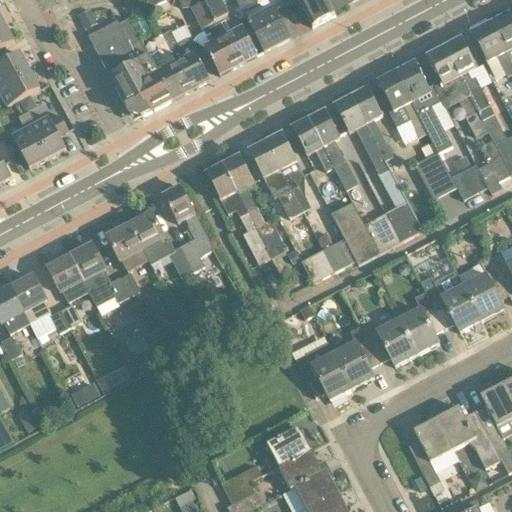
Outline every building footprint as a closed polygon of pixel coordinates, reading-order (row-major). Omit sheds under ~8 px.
[(215,44),(223,40),(201,0),(144,0),(150,11),(174,0),(176,0),(183,12),(192,12),(203,34),(205,33),(207,39),(211,37),(215,44)] [(232,25),(219,0),(201,0),(223,40),(234,35),(230,26),(232,25)] [(234,0),(241,14),(257,5),(254,0),(234,0)] [(297,0),(296,0),(313,31),(335,20),(333,15),(361,0),(297,0)] [(93,11),(81,18),(89,32),(101,26),(93,11)] [(291,43),(276,13),(274,11),(247,25),(264,57),(291,43)] [(490,27),(511,69),(511,23),(509,18),(490,27)] [(139,65),(131,49),(118,25),(117,26),(89,41),(130,118),(131,119),(132,118),(133,118),(140,120),(140,121),(141,121),(142,121),(153,115),(131,73),(137,70),(135,67),(139,65)] [(507,80),(511,77),(511,69),(490,27),(472,37),(487,67),(488,69),(499,63),(507,78),(507,80)] [(5,28),(0,30),(0,54),(15,46),(5,28)] [(223,41),(239,70),(258,60),(242,31),(223,41)] [(161,39),(191,95),(210,85),(187,42),(178,47),(171,34),(161,39)] [(172,105),(191,95),(161,39),(153,44),(159,53),(149,58),(148,59),(172,105)] [(220,80),(239,70),(223,41),(204,51),(220,80)] [(511,141),(508,143),(475,81),(471,84),(467,77),(477,72),(461,43),(444,52),(470,100),(477,114),(489,136),(493,144),(502,160),(511,179),(511,180),(511,141)] [(148,59),(149,58),(141,44),(131,49),(139,65),(135,67),(137,70),(131,73),(153,115),(172,105),(148,59)] [(447,113),(470,100),(444,52),(428,60),(442,88),(436,92),(437,94),(443,105),(447,113)] [(0,91),(30,75),(20,57),(0,67),(0,91)] [(425,130),(428,137),(439,158),(452,151),(432,111),(443,105),(437,94),(431,97),(415,67),(397,77),(425,130)] [(30,75),(0,91),(0,98),(7,112),(40,94),(30,75)] [(428,137),(425,130),(397,77),(378,86),(393,115),(389,117),(397,131),(411,124),(420,142),(428,137)] [(385,165),(386,165),(394,160),(376,125),(383,121),(368,93),(351,101),(385,165)] [(356,135),(379,179),(390,174),(386,165),(385,165),(351,101),(335,110),(350,139),(356,135)] [(479,142),(489,136),(477,114),(466,119),(472,129),(479,142)] [(22,127),(33,122),(29,115),(18,121),(20,124),(22,127)] [(334,171),(333,172),(346,196),(359,189),(358,188),(348,169),(336,146),(340,144),(325,115),(309,124),(334,171)] [(30,130),(48,163),(66,153),(60,141),(69,136),(60,119),(51,124),(49,120),(36,127),(30,130)] [(33,122),(22,127),(24,133),(13,138),(11,139),(30,173),(48,163),(30,130),(36,127),(33,122)] [(326,175),(333,172),(334,171),(309,124),(292,132),(307,161),(315,157),(326,175)] [(266,146),(303,217),(312,212),(300,190),(307,186),(304,180),(283,138),(266,146)] [(488,168),(502,160),(493,144),(484,149),(484,162),(488,168)] [(290,223),(303,217),(266,146),(249,155),(274,203),(279,201),(290,223)] [(434,204),(456,192),(452,182),(451,181),(438,157),(415,169),(434,204)] [(0,188),(12,182),(0,160),(0,188)] [(271,225),(270,224),(265,227),(258,212),(257,213),(246,193),(254,188),(240,160),(223,169),(272,262),(286,255),(271,225)] [(511,179),(502,160),(488,168),(478,172),(491,198),(502,193),(498,186),(511,179)] [(451,181),(452,182),(463,205),(487,192),(478,172),(476,168),(451,181)] [(259,269),(272,262),(223,169),(206,177),(228,219),(236,215),(248,236),(243,239),(259,269)] [(178,252),(193,277),(205,270),(200,261),(214,254),(181,191),(163,200),(178,229),(186,225),(189,230),(187,231),(194,243),(178,252)] [(365,230),(359,219),(353,207),(332,218),(345,243),(356,266),(359,270),(380,258),(365,230)] [(397,212),(386,218),(402,247),(423,236),(407,207),(397,212)] [(167,239),(164,240),(152,218),(130,230),(149,266),(151,270),(170,260),(176,257),(175,254),(167,239)] [(402,247),(386,218),(365,230),(380,258),(402,247)] [(128,277),(149,266),(130,230),(108,242),(121,268),(123,267),(128,277)] [(335,277),(356,266),(345,243),(333,249),(323,254),(335,277)] [(110,288),(109,286),(104,276),(106,275),(93,250),(70,261),(89,297),(97,311),(117,301),(110,288)] [(193,278),(193,277),(178,252),(175,254),(176,257),(170,260),(182,284),(193,278)] [(313,289),(335,277),(323,254),(301,266),(313,289)] [(511,265),(507,268),(501,257),(491,263),(510,300),(511,298),(511,265)] [(69,307),(89,297),(70,261),(48,273),(62,299),(64,297),(69,307)] [(500,305),(510,300),(491,263),(480,269),(486,279),(464,291),(482,326),(504,314),(500,305)] [(482,326),(464,291),(456,275),(435,286),(432,281),(421,287),(426,296),(426,297),(445,334),(455,329),(460,338),(482,326)] [(119,283),(129,303),(141,296),(131,277),(119,283)] [(51,320),(51,319),(45,309),(48,307),(34,281),(12,292),(31,329),(38,342),(57,332),(51,321),(51,320)] [(120,308),(129,303),(119,283),(110,288),(117,301),(120,308)] [(10,340),(31,329),(12,292),(0,298),(0,324),(3,331),(5,330),(10,340)] [(435,339),(445,334),(426,297),(416,302),(421,311),(398,323),(417,360),(440,348),(435,339)] [(132,305),(136,312),(146,308),(142,300),(132,305)] [(61,315),(72,333),(82,327),(73,309),(61,315)] [(300,313),(305,323),(314,319),(309,309),(300,313)] [(60,339),(72,333),(61,315),(51,320),(51,321),(57,332),(60,339)] [(217,322),(223,334),(231,330),(226,318),(217,322)] [(215,322),(206,327),(213,341),(222,337),(215,322)] [(395,372),(417,360),(398,323),(376,334),(372,325),(360,331),(380,368),(391,362),(395,372)] [(370,374),(380,368),(360,331),(351,336),(356,345),(333,357),(353,394),(375,382),(370,374)] [(2,346),(7,356),(12,365),(23,359),(13,340),(2,346)] [(333,357),(328,348),(296,365),(316,403),(326,398),(330,406),(353,394),(333,357)] [(128,366),(136,381),(151,373),(143,358),(128,366)] [(124,371),(113,376),(119,388),(130,382),(124,371)] [(511,383),(503,388),(511,404),(511,383)] [(80,410),(100,400),(94,387),(73,398),(80,410)] [(511,457),(498,430),(511,422),(511,404),(503,388),(481,400),(486,410),(475,415),(501,464),(509,478),(511,476),(511,457)] [(0,415),(10,411),(1,393),(0,393),(0,415)] [(59,411),(46,418),(50,426),(63,419),(59,411)] [(501,464),(475,415),(465,421),(460,411),(437,423),(453,454),(468,446),(475,452),(486,472),(501,464)] [(33,414),(20,421),(28,436),(41,429),(33,414)] [(0,453),(15,446),(0,418),(0,453)] [(430,466),(453,454),(437,423),(414,435),(420,446),(410,451),(418,469),(430,492),(441,486),(430,466)] [(279,471),(311,454),(299,432),(267,448),(279,471)] [(322,477),(311,454),(279,471),(291,494),(295,491),(322,477)] [(227,499),(250,487),(250,486),(262,479),(260,477),(257,470),(222,488),(227,499)] [(322,477),(295,491),(306,511),(310,511),(339,497),(327,475),(322,477)] [(256,511),(262,509),(256,497),(250,487),(227,499),(232,509),(228,511),(256,511)] [(443,492),(440,487),(430,492),(433,497),(443,492)] [(346,511),(339,497),(310,511),(346,511)]
